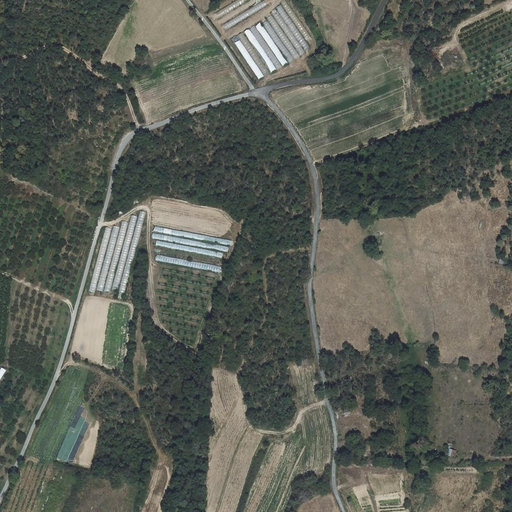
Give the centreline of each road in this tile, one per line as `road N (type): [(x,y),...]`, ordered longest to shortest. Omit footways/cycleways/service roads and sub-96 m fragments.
road 1 (unclassified): [(0,496),(57,375),(125,141),(202,106),(260,91)]
road 2 (unclassified): [(260,91),(307,153),(313,174),(309,286),(334,430),(333,487),(344,511)]
road 3 (track): [(99,224),(147,209),(154,309),(167,333),(196,345),(219,279),(151,261)]
road 4 (track): [(139,130),(115,82),(62,47),(0,62)]
road 5 (unclassified): [(260,91),(343,70),(384,0)]
road 6 (track): [(57,375),(80,364),(125,387),(158,451)]
